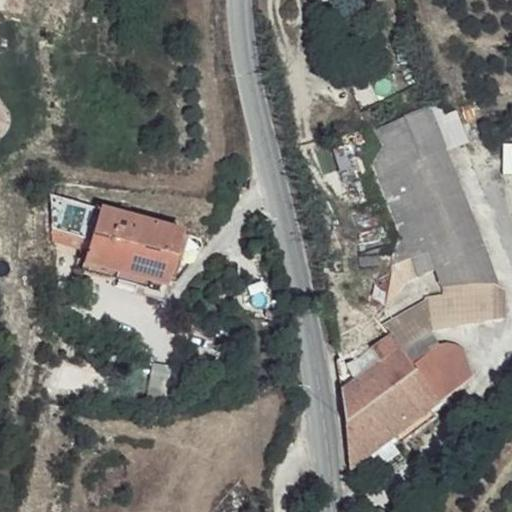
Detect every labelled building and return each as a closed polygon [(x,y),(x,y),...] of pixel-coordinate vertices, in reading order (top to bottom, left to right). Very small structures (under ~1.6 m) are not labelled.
[(0,161),(0,174),(1,176),(29,142),(0,118),(0,129),(16,142),(0,161)] [(0,177),(1,176),(0,174),(0,161),(16,142),(0,129),(0,177)] [(434,169),(447,211),(491,189),(511,239),(511,229),(493,152),(434,169)] [(447,211),(471,266),(495,260),(511,254),(511,239),(491,189),(447,211)] [(464,267),(471,266),(447,211),(456,244),(464,267)] [(224,239),(140,213),(122,266),(140,271),(142,266),(207,285),(224,239)] [(465,277),(464,267),(456,244),(446,244),(446,278),(465,277)] [(471,266),(475,277),(499,277),(500,274),(495,260),(471,266)] [(140,271),(122,266),(120,275),(204,299),(207,285),(142,266),(140,271)] [(465,277),(475,277),(471,266),(464,267),(465,277)] [(475,277),(490,311),(511,306),(511,275),(500,274),(499,277),(475,277)] [(417,301),(436,323),(490,311),(475,277),(465,277),(446,278),(417,301)] [(436,324),(452,343),(477,323),(511,316),(511,306),(490,311),(436,323),(436,324)] [(377,385),(378,441),(414,416),(457,383),(461,355),(452,343),(436,324),(376,369),(377,385)] [(461,355),(457,383),(473,414),(499,393),(509,386),(511,381),(511,359),(508,351),(502,346),(493,343),(484,342),(475,344),(467,349),(461,355)] [(414,416),(433,445),(455,428),(473,414),(457,383),(414,416)] [(488,433),(473,414),(455,428),(470,448),(488,433)] [(379,459),(380,483),(427,449),(431,446),(433,445),(414,416),(378,441),(379,451),(379,459)] [(433,445),(431,446),(448,466),(470,448),(455,428),(433,445)]
